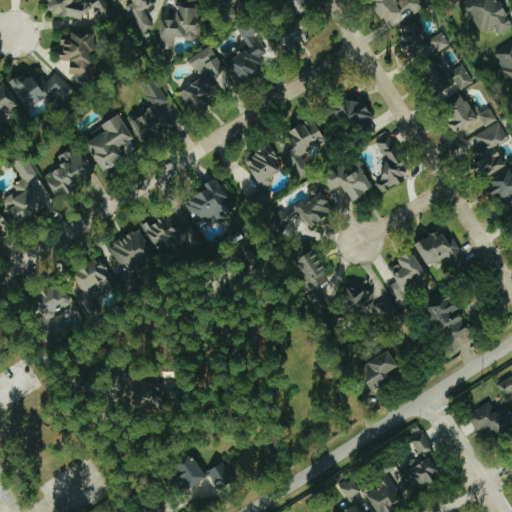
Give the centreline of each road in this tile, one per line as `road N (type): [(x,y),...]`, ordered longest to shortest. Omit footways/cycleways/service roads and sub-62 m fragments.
road 1 (residential): [(0,275),(360,45)]
road 2 (residential): [(331,0),(511,290)]
road 3 (tertiary): [(248,511),(511,342)]
road 4 (residential): [(495,511),(424,401)]
